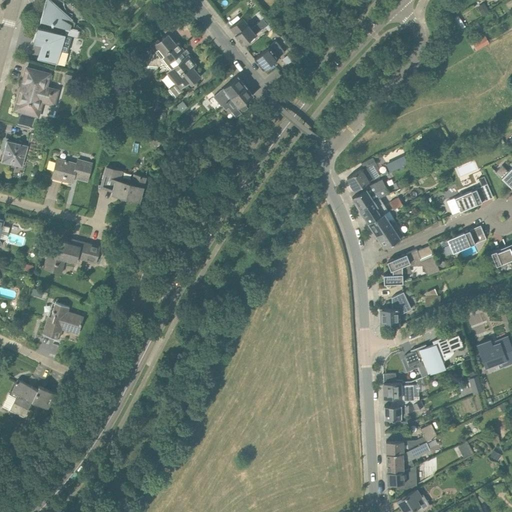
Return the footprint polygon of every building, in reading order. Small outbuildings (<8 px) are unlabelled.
[(40,57),(56,62),(55,61),(57,54),(58,55),(58,56),(59,56),(60,50),(67,52),(71,36),(65,34),(67,26),(73,27),(75,22),(50,0),(45,0),(40,21),(43,22),(42,27),(38,26),(34,40),(44,43),(40,57)] [(483,3),(476,7),(481,16),(489,11),(483,3)] [(243,44),(268,24),(262,18),(252,27),(253,28),(252,29),(248,24),(242,18),(230,28),(235,34),(243,44)] [(176,43),(168,33),(160,40),(158,38),(146,47),(152,54),(155,52),(170,69),(166,72),(180,90),(189,82),(191,85),(201,76),(194,67),(197,65),(188,54),(186,55),(183,51),(185,50),(178,41),(176,43)] [(477,50),(487,45),(481,35),(471,40),(477,50)] [(274,52),(269,46),(254,58),(263,69),(284,51),(280,47),(274,52)] [(286,66),(296,57),(291,51),(286,55),(287,55),(282,60),(286,66)] [(46,87),(50,74),(27,68),(21,87),(25,88),(24,94),(20,93),(17,105),(15,104),(14,111),(19,112),(20,111),(38,116),(43,100),(47,101),(49,95),(56,97),(58,90),(46,87)] [(71,84),(73,76),(65,74),(63,82),(71,84)] [(219,107),(223,105),(222,104),(245,86),(237,76),(214,95),(220,101),(216,104),(219,107)] [(222,104),(223,105),(233,118),(248,108),(244,103),(253,95),(245,86),(222,104)] [(177,115),(173,111),(167,116),(171,120),(177,115)] [(23,173),(25,167),(22,167),(28,145),(7,140),(1,161),(9,163),(7,170),(9,170),(8,174),(9,174),(9,175),(20,178),(21,173),(23,173)] [(420,147),(424,154),(429,152),(425,145),(420,147)] [(391,162),(395,169),(413,159),(409,153),(391,162)] [(373,178),(367,168),(375,163),(372,157),(361,164),(364,168),(362,169),(361,169),(347,178),(354,190),(373,178)] [(77,164),(57,158),(52,177),(72,182),(74,177),(87,181),(92,163),(78,159),(77,164)] [(511,188),(511,167),(508,171),(502,165),(495,172),(501,178),(511,188)] [(132,184),(119,181),(122,172),(106,167),(101,187),(113,190),(112,193),(131,199),(131,198),(139,200),(145,178),(134,175),(132,184)] [(352,197),(360,209),(374,200),(388,193),(385,187),(382,188),(379,181),(365,188),(366,189),(352,197)] [(453,214),(493,197),(487,184),(447,200),(453,214)] [(394,210),(402,206),(397,198),(389,202),(394,210)] [(374,200),(360,209),(368,222),(388,211),(382,203),(377,206),(374,200)] [(389,211),(388,211),(368,222),(376,235),(396,223),(389,211)] [(396,223),(376,235),(384,247),(399,238),(395,231),(397,230),(396,228),(398,227),(396,223)] [(453,253),(486,238),(480,225),(447,239),(453,253)] [(100,246),(77,240),(76,245),(60,240),(56,253),(48,251),(43,268),(62,273),(65,259),(76,262),(77,258),(95,263),(100,246)] [(496,266),(511,259),(511,243),(490,252),(496,266)] [(420,258),(417,249),(408,252),(408,253),(406,254),(406,253),(387,261),(391,271),(391,274),(383,274),(384,283),(402,283),(402,266),(415,261),(417,266),(423,266),(427,276),(440,271),(432,254),(420,259),(420,258)] [(425,307),(440,307),(440,291),(425,291),(425,307)] [(381,324),(396,323),(396,322),(396,317),(403,313),(412,309),(404,292),(392,297),(393,308),(380,309),(381,324)] [(43,333),(59,338),(62,329),(77,334),(83,317),(67,312),(69,307),(55,302),(50,317),(48,317),(43,333)] [(424,345),(434,373),(445,368),(439,352),(450,348),(451,350),(462,346),(458,335),(449,338),(448,335),(424,345)] [(478,345),(486,367),(505,360),(506,362),(511,359),(511,348),(508,339),(492,345),(490,340),(478,345)] [(434,373),(424,345),(410,350),(411,353),(404,355),(406,359),(403,360),(407,370),(419,365),(423,377),(434,373)] [(383,381),(395,381),(395,373),(383,373),(383,381)] [(468,380),(474,395),(483,391),(477,376),(468,380)] [(37,389),(18,379),(10,395),(16,397),(9,410),(29,420),(33,412),(29,410),(33,401),(47,408),(55,393),(39,385),(37,389)] [(391,405),(405,404),(412,404),(419,400),(419,396),(418,396),(413,396),(413,384),(400,385),(400,382),(383,383),(384,398),(390,398),(391,405)] [(412,404),(405,404),(391,405),(384,405),(385,419),(402,418),(401,412),(413,411),(413,410),(415,410),(423,405),(420,399),(419,400),(412,404)] [(504,403),(499,406),(502,413),(508,410),(504,403)] [(386,441),(386,453),(403,452),(427,441),(437,437),(431,424),(420,429),(424,437),(416,440),(386,441)] [(403,452),(386,453),(387,470),(404,470),(403,462),(441,445),(437,437),(427,441),(403,452)] [(465,457),(472,454),(466,442),(459,445),(465,457)] [(502,455),(493,450),(490,456),(498,461),(502,455)] [(414,487),(413,466),(404,470),(387,470),(387,483),(399,483),(399,489),(409,489),(414,487)] [(406,511),(408,511),(416,507),(419,511),(429,506),(422,495),(420,496),(416,489),(405,496),(404,495),(397,499),(402,507),(401,508),(403,511),(405,509),(406,511)] [(476,499),(482,503),(487,494),(481,490),(476,499)]
